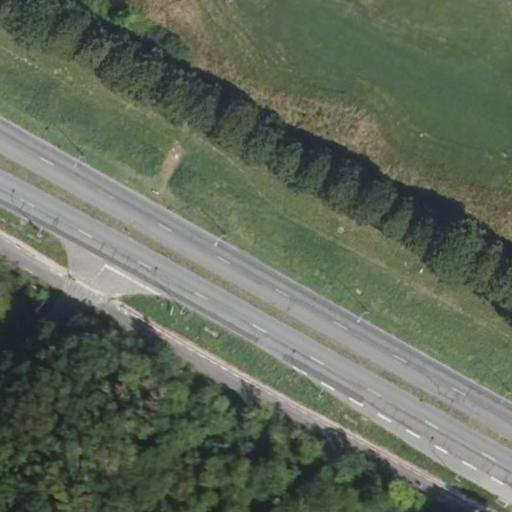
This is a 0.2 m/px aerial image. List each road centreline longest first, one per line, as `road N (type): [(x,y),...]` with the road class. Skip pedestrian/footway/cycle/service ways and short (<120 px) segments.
road 1 (primary): [(0,189),(511,476)]
road 2 (primary): [(511,420),(0,138)]
road 3 (track): [(0,375),(102,246)]
